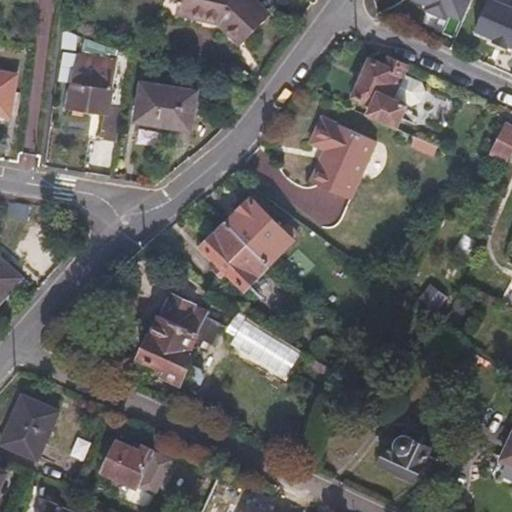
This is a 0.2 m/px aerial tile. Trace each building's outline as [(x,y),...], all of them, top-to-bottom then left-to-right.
[(180,0),(179,9),(216,17),(244,41),(266,16),(250,0),(180,0)] [(466,15),(472,0),(419,0),(430,4),(428,9),(446,17),(450,8),(466,15)] [(511,10),(490,0),(476,30),(496,39),(494,42),(507,47),(508,45),(511,46),(511,10)] [(70,106),(109,113),(117,58),(79,52),(70,106)] [(384,66),(369,59),(353,97),(374,106),(371,111),(396,122),(404,103),(411,107),(421,102),(425,93),(422,84),(401,75),(406,65),(388,58),(384,66)] [(0,73),(0,116),(9,118),(16,76),(0,73)] [(142,82),(136,121),(192,130),(199,91),(142,82)] [(238,109),(249,93),(224,84),(217,102),(238,109)] [(347,198),(373,140),(318,116),(307,142),(322,149),(307,181),(347,198)] [(492,152),(508,160),(511,151),(511,127),(507,125),(492,152)] [(494,194),(479,222),(494,230),(509,201),(494,194)] [(226,222),(269,264),(293,240),(250,197),(226,222)] [(245,288),(269,264),(226,222),(202,245),(245,288)] [(0,301),(22,276),(0,256),(0,301)] [(450,296),(429,280),(417,296),(437,312),(450,296)] [(192,363),(199,348),(193,345),(208,312),(169,293),(139,355),(166,367),(163,374),(183,384),(184,382),(192,363)] [(208,312),(193,345),(199,348),(205,336),(214,341),(221,325),(235,333),(230,341),(234,343),(248,320),(251,316),(248,315),(238,329),(208,312)] [(332,370),(311,357),(304,367),(325,380),(332,370)] [(192,363),(184,382),(195,387),(202,384),(206,376),(203,368),(192,363)] [(60,412),(23,396),(2,442),(39,459),(60,412)] [(390,443),(380,464),(414,480),(429,447),(399,434),(394,445),(390,443)] [(511,438),(503,459),(511,462),(511,438)] [(146,508),(152,505),(173,459),(144,445),(142,450),(119,440),(104,471),(133,484),(130,493),(131,501),(146,508)] [(73,511),(50,501),(45,511),(73,511)] [(271,511),(247,501),(242,511),(271,511)]
